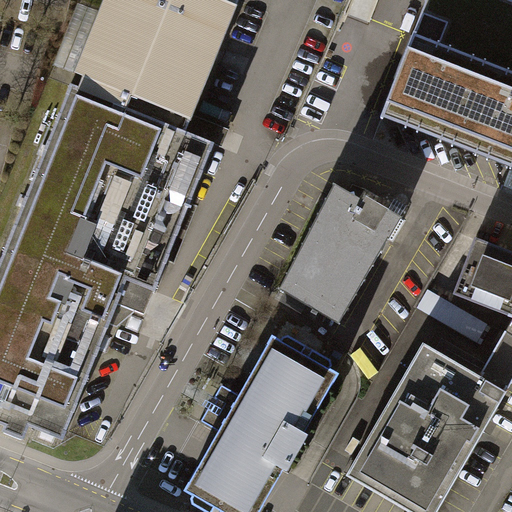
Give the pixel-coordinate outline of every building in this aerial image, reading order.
[(105,0),(0,261),(0,423),(5,426),(2,431),(24,440),(29,426),(63,440),(128,281),(155,292),(215,144),(186,132),(237,7),(220,0),(105,0)] [(511,81),(423,48),(387,136),(511,181),(511,81)] [(334,184),(279,289),(341,324),(390,239),(393,241),(404,221),(401,219),(402,218),(366,197),(364,202),(334,184)] [(511,256),(478,243),(458,297),(511,317),(511,256)] [(511,329),(483,380),(510,395),(511,390),(511,329)] [(210,444),(184,490),(193,495),(189,502),(206,511),(259,511),(277,482),(339,374),(331,369),(335,362),(285,334),(281,340),(273,336),(240,393),(222,383),(199,423),(217,433),(210,444)] [(427,347),(350,478),(408,511),(441,511),(510,395),(483,380),(427,347)]
